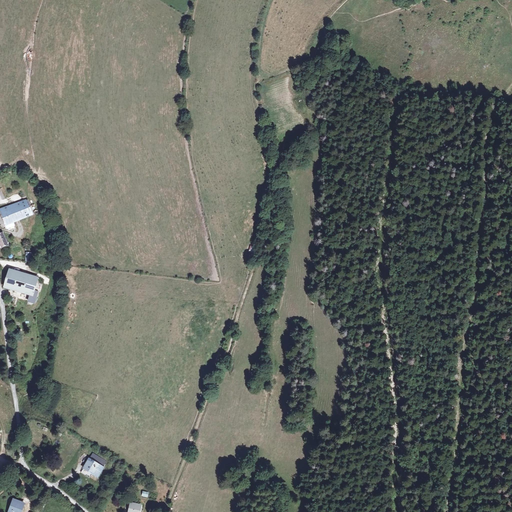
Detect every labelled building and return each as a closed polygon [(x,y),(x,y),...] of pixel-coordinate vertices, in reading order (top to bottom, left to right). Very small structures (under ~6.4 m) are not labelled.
[(28,200),(17,204),(23,219),(34,214),(28,200)] [(23,219),(17,204),(0,209),(0,213),(5,226),(23,219)] [(34,291),(38,278),(9,270),(4,288),(30,295),(28,302),(34,303),(37,292),(34,291)] [(98,477),(103,468),(89,459),(84,468),(90,471),(90,472),(98,477)] [(20,511),(24,504),(14,500),(12,505),(13,505),(11,511),(10,511),(9,511),(20,511)]
